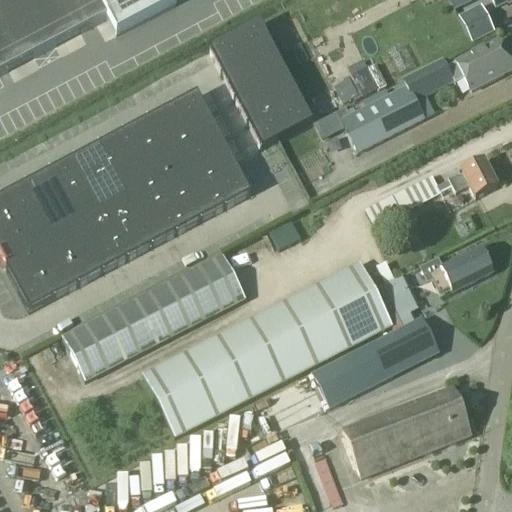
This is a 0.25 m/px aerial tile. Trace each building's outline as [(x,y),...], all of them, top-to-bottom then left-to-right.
[(170,0),(0,0),(0,78),(106,23),(115,40),(175,8),(170,0)] [(472,0),(447,0),(454,14),(474,3),(472,0)] [(511,0),(488,0),(494,11),(511,2),(511,0)] [(480,10),(458,21),(471,46),(492,35),(480,10)] [(207,54),(260,155),(311,128),(258,27),(207,54)] [(511,73),(497,45),(445,72),(452,86),(453,88),(462,83),(469,96),(511,73)] [(405,91),(338,125),(355,158),(422,124),(413,106),(452,86),(445,72),(441,64),(401,84),(405,91)] [(374,69),(366,73),(377,94),(385,89),(374,69)] [(352,80),(343,84),(353,105),(362,101),(352,80)] [(0,202),(0,263),(28,317),(249,200),(196,99),(0,202)] [(429,181),(364,215),(373,233),(439,199),(438,198),(450,192),(453,199),(467,192),(473,203),(496,191),(482,164),(458,177),(459,178),(447,185),(447,186),(435,192),(429,181)] [(437,263),(419,271),(427,287),(439,281),(442,280),(448,293),(450,298),(491,277),(480,252),(442,270),(437,263)] [(85,389),(244,305),(221,261),(61,345),(85,389)] [(384,267),(376,271),(384,288),(392,284),(384,267)] [(174,443),(391,331),(359,269),(142,381),(174,443)] [(406,278),(381,290),(398,323),(422,311),(406,278)] [(381,289),(372,293),(394,336),(402,332),(398,323),(381,290),(381,289)] [(419,324),(311,379),(329,413),(436,358),(419,324)] [(389,409),(296,454),(319,511),(370,511),(353,469),(463,424),(447,385),(389,409)]
